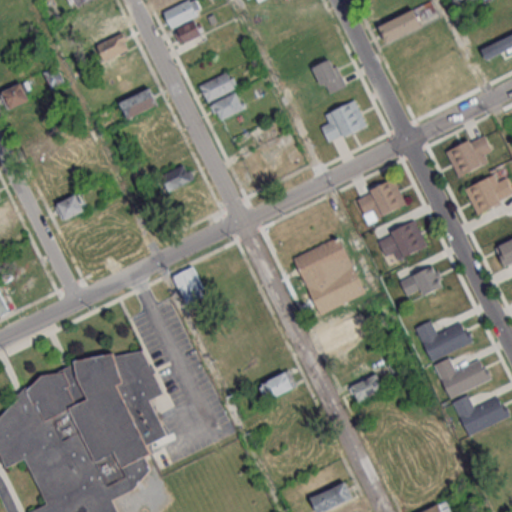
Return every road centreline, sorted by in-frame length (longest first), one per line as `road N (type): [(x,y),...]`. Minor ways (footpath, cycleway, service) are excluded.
road 1 (residential): [(0,340),(511,87)]
road 2 (residential): [(384,511),(131,0)]
road 3 (residential): [(511,357),(334,0)]
road 4 (residential): [(77,302),(0,144)]
